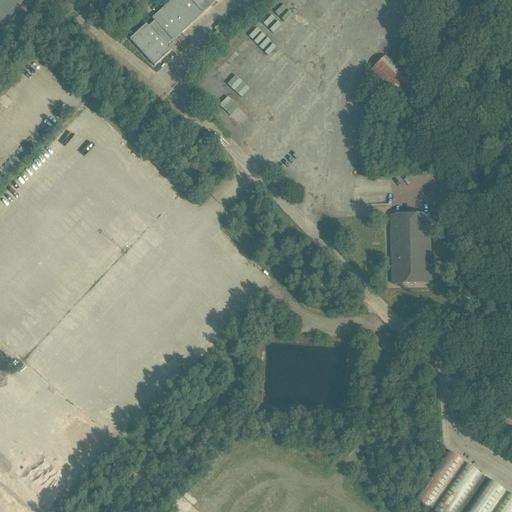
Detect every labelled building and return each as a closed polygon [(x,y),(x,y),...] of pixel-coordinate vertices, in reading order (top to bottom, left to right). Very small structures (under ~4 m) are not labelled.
[(0,0),(0,32),(8,22),(18,9),(25,0),(0,0)] [(172,0),(153,18),(155,21),(149,27),(146,25),(130,40),(154,67),(171,52),(166,46),(172,40),(174,42),(219,0),(172,0)] [(387,56),(372,72),(411,110),(426,94),(387,56)] [(431,215),(390,216),(392,286),(433,285),(433,256),(436,256),(436,253),(432,254),(432,251),(437,251),(437,244),(432,244),(432,235),(443,234),(442,217),(432,218),(431,215)] [(456,511),(483,476),(447,451),(413,498),(432,511),(456,511)] [(511,511),(511,496),(489,480),(466,511),(511,511)]
